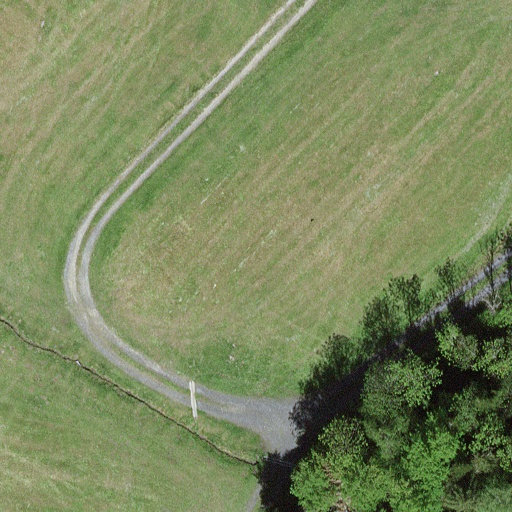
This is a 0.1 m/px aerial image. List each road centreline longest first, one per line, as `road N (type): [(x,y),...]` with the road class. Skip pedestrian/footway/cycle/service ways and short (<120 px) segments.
road 1 (track): [(302,429),(167,385),(104,332),(84,287),(93,231),(303,0)]
road 2 (track): [(511,264),(302,429),(264,511)]
